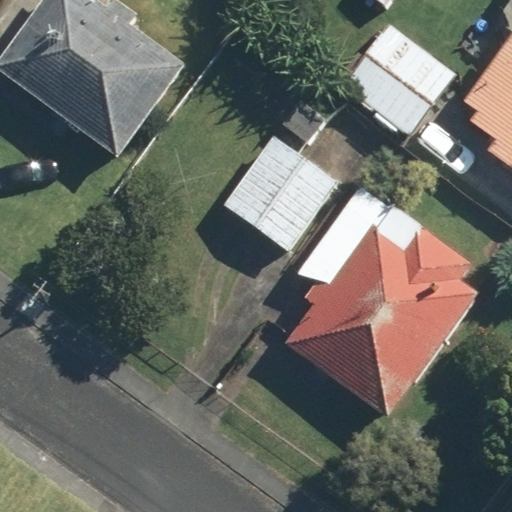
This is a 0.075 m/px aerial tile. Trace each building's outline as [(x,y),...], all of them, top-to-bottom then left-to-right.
[(0,73),(121,165),(187,77),(131,35),(139,23),(108,0),(102,0),(96,9),(84,0),(46,0),(0,62),(0,73)] [(459,80),(389,27),(343,90),(413,142),(459,80)] [(511,38),(468,102),(505,128),(486,155),(511,173),(511,38)] [(340,191),(275,141),(222,211),(287,260),(340,191)] [(477,273),(366,191),(300,279),(317,292),(305,309),(316,317),(292,350),(394,426),(485,304),(465,289),(477,273)]
